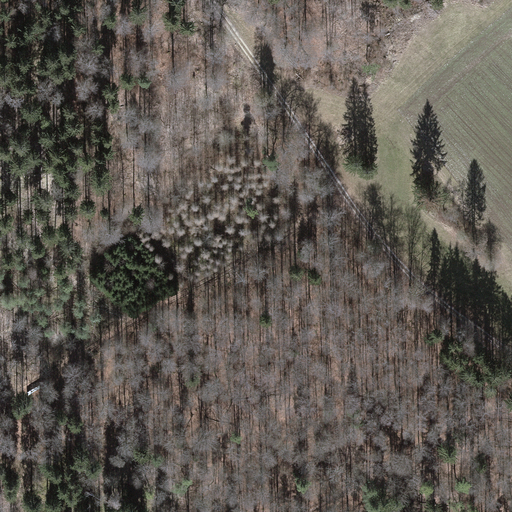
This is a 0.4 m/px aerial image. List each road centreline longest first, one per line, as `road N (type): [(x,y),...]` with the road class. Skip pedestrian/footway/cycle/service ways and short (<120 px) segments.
road 1 (track): [(0,402),(148,306),(309,218),(330,178),(207,0)]
road 2 (track): [(330,178),(419,284),(511,354)]
road 3 (track): [(298,511),(474,419),(511,412)]
